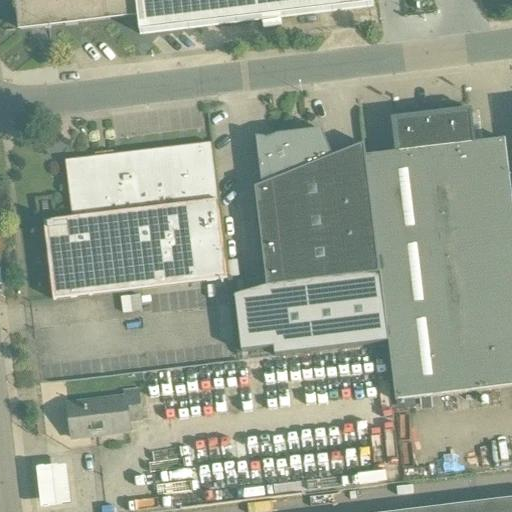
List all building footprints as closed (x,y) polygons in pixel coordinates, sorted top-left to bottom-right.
[(16,0),(17,2),(12,2),(13,9),(17,8),(20,30),(137,16),(136,10),(222,0),(16,0)] [(366,158),(367,167),(380,275),(383,302),(388,343),(394,401),(511,387),(511,199),(511,193),(505,142),(473,145),(470,113),(394,122),(398,154),(366,158)] [(267,293),(234,297),(241,352),(274,348),(275,356),(388,343),(383,302),(380,275),(367,167),(366,158),(366,155),(364,155),(333,159),(330,152),(322,131),(275,136),(275,137),(266,141),(256,139),(262,190),(255,191),(267,288),(267,293)] [(73,218),(45,222),(54,300),(227,279),(217,193),(211,144),(66,162),(70,193),(73,218)] [(135,313),(152,313),(151,298),(134,298),(135,313)] [(221,380),(220,399),(254,400),(255,381),(221,380)] [(125,399),(68,406),(73,439),(131,432),(129,422),(142,421),(138,391),(124,392),(125,399)] [(184,446),(190,508),(383,489),(381,467),(316,473),(312,434),(184,446)] [(80,468),(50,469),(51,509),(81,507),(80,468)] [(511,511),(511,500),(411,511),(511,511)]
